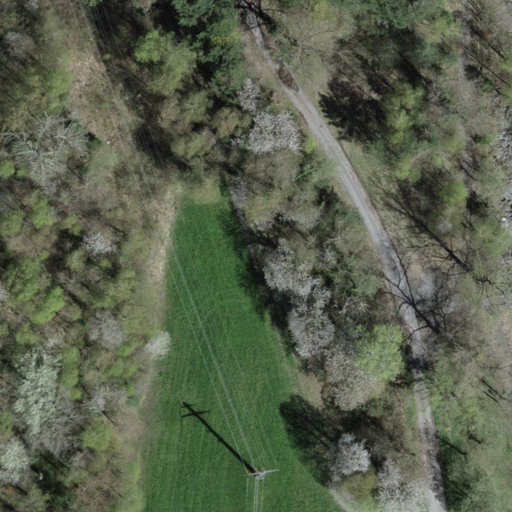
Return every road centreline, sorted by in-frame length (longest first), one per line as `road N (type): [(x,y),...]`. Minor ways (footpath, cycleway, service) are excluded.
road 1 (track): [(364,511),(343,497),(318,453),(293,360),(165,0)]
road 2 (unclassified): [(438,511),(399,277),(249,0)]
road 3 (track): [(399,277),(473,236),(469,0)]
